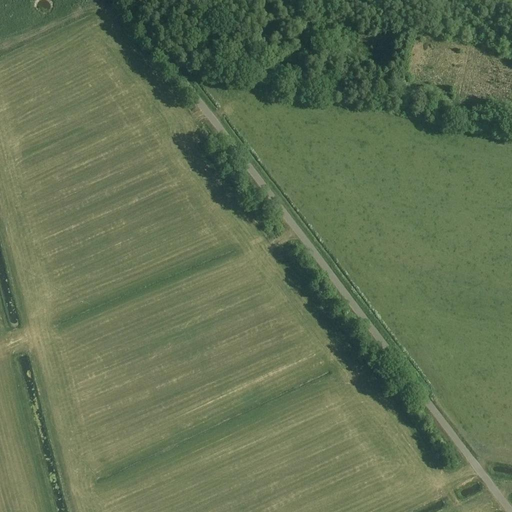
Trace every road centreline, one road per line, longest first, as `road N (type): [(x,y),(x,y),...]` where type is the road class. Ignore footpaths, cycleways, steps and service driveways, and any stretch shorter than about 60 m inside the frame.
road 1 (unclassified): [(510,511),(122,0)]
road 2 (track): [(113,0),(0,49)]
